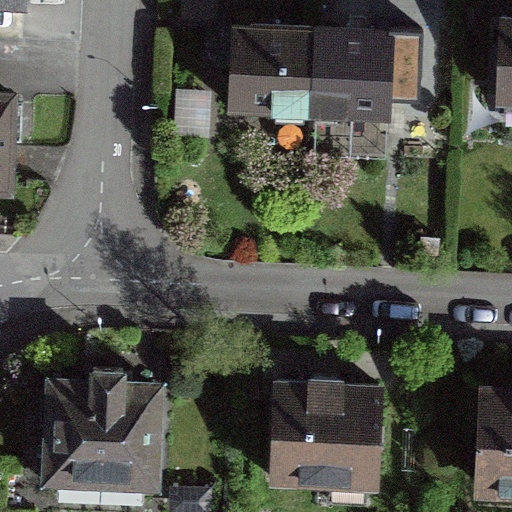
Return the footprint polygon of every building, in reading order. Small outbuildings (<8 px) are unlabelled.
[(467,3),(466,24),(481,24),(482,3),(467,3)] [(511,5),(498,5),(496,96),(504,96),(504,107),(506,107),(506,122),(511,122),(511,5)] [(304,105),(310,105),(313,15),(251,13),(231,13),(228,104),(275,106),(274,122),(304,123),(304,105)] [(424,18),(313,15),(310,105),(316,106),(316,112),(350,114),(349,151),(386,152),(387,112),(392,113),(393,94),(421,95),(424,18)] [(0,182),(14,183),(15,137),(22,138),(23,95),(16,95),(17,79),(0,78),(0,182)] [(174,136),(214,138),(216,87),(176,85),(174,136)] [(281,128),(278,137),(282,145),(291,148),(299,144),(302,135),(298,127),(289,124),(281,128)] [(161,480),(164,369),(127,368),(127,355),(89,354),(88,365),(44,364),(41,476),(58,476),(57,493),(144,495),(144,480),(161,480)] [(382,483),(383,372),(345,372),(345,364),(306,364),(306,368),(272,368),(270,478),(327,478),(327,499),(373,500),(373,483),(382,483)] [(511,373),(479,372),(474,487),(511,487),(511,373)] [(211,511),(212,482),(170,481),(169,511),(211,511)]
